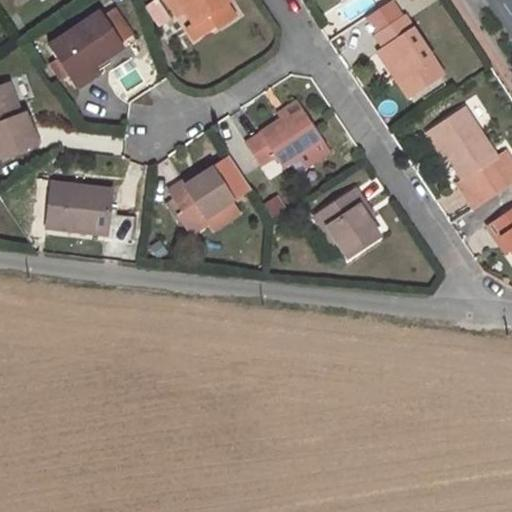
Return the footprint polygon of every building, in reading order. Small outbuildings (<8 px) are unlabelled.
[(16,0),(22,8),(35,0),(16,0)] [(173,0),(188,22),(200,13),(209,25),(228,12),(220,0),(173,0)] [(200,13),(188,22),(183,25),(191,37),(209,25),(200,13)] [(108,19),(55,57),(78,90),(132,53),(108,19)] [(444,76),(403,19),(375,39),(383,50),(378,54),(397,81),(395,83),(408,101),(444,76)] [(0,163),(40,149),(29,120),(25,121),(14,91),(0,95),(0,163)] [(282,124),(301,114),(295,105),(277,115),(282,124)] [(431,134),(463,182),(455,188),(471,211),(511,182),(511,160),(507,153),(499,159),(466,110),(431,134)] [(285,174),(306,161),(325,151),(301,114),(282,124),(245,146),(264,176),(281,166),(285,174)] [(209,219),(240,198),(220,168),(189,188),(186,184),(169,195),(186,221),(184,223),(196,241),(214,228),(209,219)] [(80,190),(50,188),(46,234),(110,240),(114,190),(80,187),(80,190)] [(385,251),(358,210),(364,207),(355,193),(314,221),(322,234),(327,231),(351,272),(385,251)] [(511,208),(486,225),(497,241),(502,238),(510,249),(511,252),(511,208)] [(497,241),(505,252),(510,249),(502,238),(497,241)]
